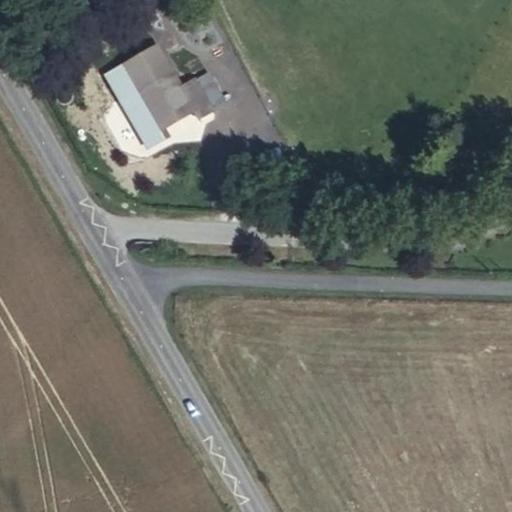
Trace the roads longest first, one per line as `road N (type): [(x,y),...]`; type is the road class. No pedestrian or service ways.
road 1 (unclassified): [(121,276),(511,290)]
road 2 (unknown): [(85,211),(227,116),(310,45)]
road 3 (tertiary): [(121,276),(258,511)]
road 4 (tertiary): [(0,65),(121,276)]
